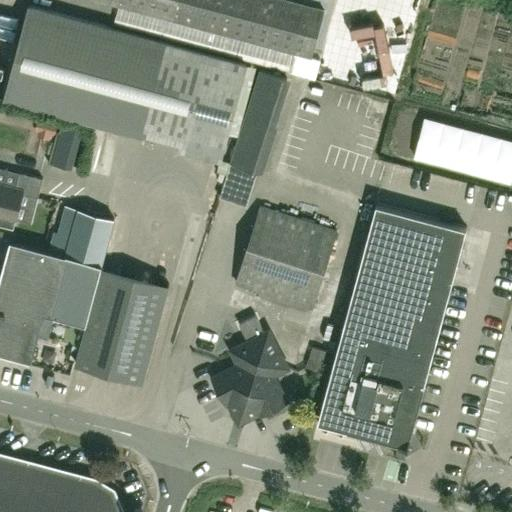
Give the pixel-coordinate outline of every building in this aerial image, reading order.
[(320,60),(312,58),(325,10),(286,0),(99,0),(118,5),(113,24),(136,30),(196,47),(316,77),(320,60)] [(0,1),(0,10),(19,13),(20,4),(0,1)] [(247,63),(166,41),(28,4),(4,95),(182,142),(180,149),(221,160),(247,63)] [(231,161),(258,169),(287,78),(260,70),(231,161)] [(58,123),(38,118),(35,132),(38,133),(37,137),(51,140),(52,136),(54,137),(58,123)] [(63,122),(52,162),(67,166),(78,126),(63,122)] [(258,169),(231,161),(220,196),(247,205),(258,169)] [(32,223),(38,197),(43,178),(19,172),(15,187),(0,183),(0,225),(12,228),(15,218),(32,223)] [(467,227),(376,202),(317,421),(395,442),(412,432),(467,227)] [(260,206),(236,282),(312,306),(336,230),(260,206)] [(79,208),(68,255),(70,255),(102,264),(114,218),(79,208)] [(10,239),(0,276),(0,352),(32,361),(39,333),(51,337),(44,363),(65,369),(72,342),(77,321),(86,323),(102,266),(102,264),(70,255),(68,255),(10,239)] [(237,367),(213,379),(224,400),(229,398),(236,412),(237,413),(246,416),(248,415),(261,409),(263,413),(285,402),(273,378),(275,371),(284,366),(267,333),(265,334),(255,315),(253,310),(230,303),(225,319),(239,324),(249,343),(234,350),(239,359),(241,360),(239,367),(237,367)] [(312,346),(306,367),(321,371),(327,351),(312,346)] [(0,511),(118,511),(119,509),(111,491),(95,481),(0,455),(0,511)]
